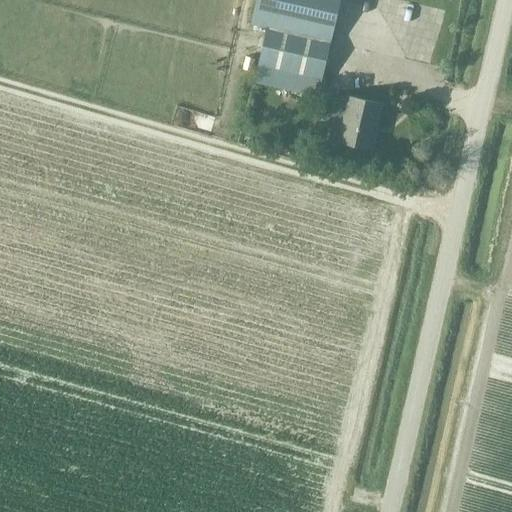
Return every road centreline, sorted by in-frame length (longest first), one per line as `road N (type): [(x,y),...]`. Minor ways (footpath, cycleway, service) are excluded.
road 1 (tertiary): [(386,511),(503,0)]
road 2 (track): [(0,85),(454,215)]
